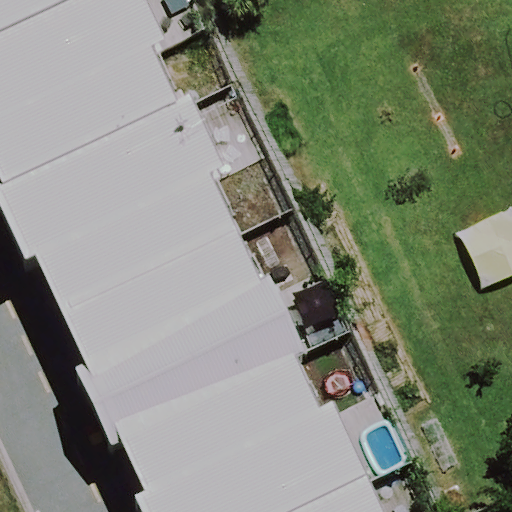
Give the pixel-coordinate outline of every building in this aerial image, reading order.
[(128,0),(55,0),(0,28),(0,187),(175,110),(167,93),(128,0)] [(0,0),(0,28),(55,0),(0,0)] [(175,110),(0,187),(0,285),(22,334),(234,240),(227,224),(175,110)] [(234,240),(22,334),(74,460),(286,366),(278,349),(234,240)] [(286,366),(74,460),(100,511),(284,511),(345,485),(338,468),(286,366)] [(355,511),(345,485),(284,511),(355,511)]
